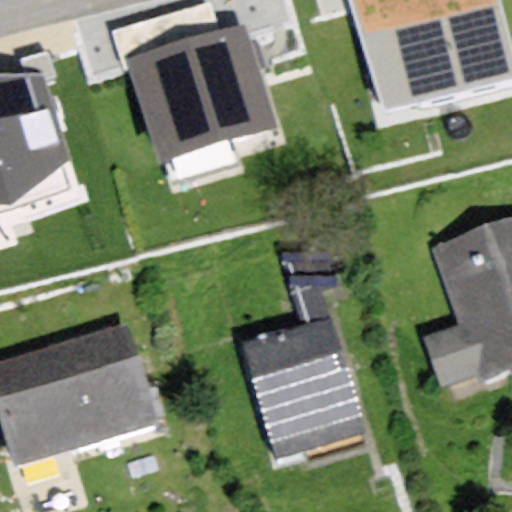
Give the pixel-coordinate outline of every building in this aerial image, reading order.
[(240,40),(151,65),(155,78),(137,83),(169,194),(250,172),(240,137),(265,130),(240,40)] [(511,229),(433,257),(459,330),(422,343),(439,392),(511,367),(511,229)] [(281,252),(298,324),(327,317),(322,295),(339,291),(327,241),(281,252)] [(328,326),(241,352),(275,470),(362,445),(328,326)] [(124,331),(0,367),(0,434),(12,474),(72,457),(154,432),(124,331)]
